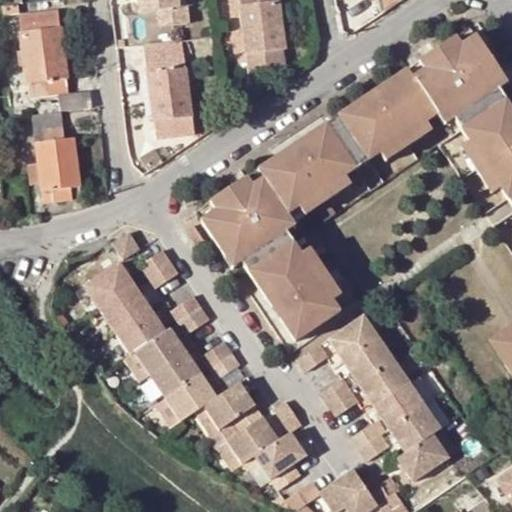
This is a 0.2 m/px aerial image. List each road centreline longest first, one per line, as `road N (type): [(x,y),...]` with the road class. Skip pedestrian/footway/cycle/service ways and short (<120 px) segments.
road 1 (residential): [(142,198),(254,371),(288,394),(331,461)]
road 2 (residential): [(142,198),(347,62)]
road 3 (residential): [(142,198),(123,164),(102,0)]
road 4 (residential): [(0,236),(62,231),(142,198)]
